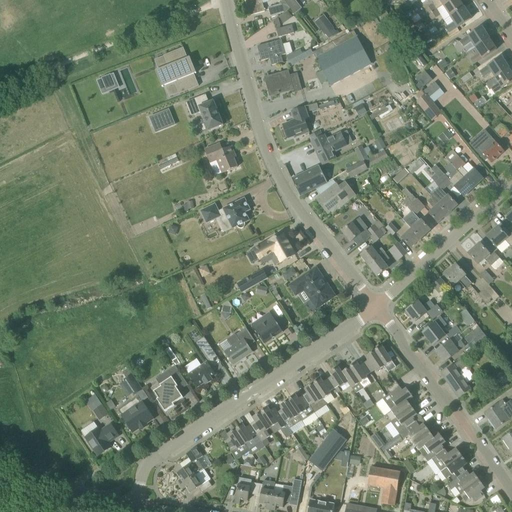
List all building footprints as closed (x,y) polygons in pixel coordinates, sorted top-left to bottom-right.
[(248,9),(250,16),(265,12),(262,0),(263,0),(245,0),(247,6),(249,5),(249,8),(248,9)] [(295,0),(283,0),(284,1),(291,9),(295,14),(302,9),(295,0)] [(422,4),(421,5),(425,11),(434,5),(430,0),(428,0),(425,2),(422,4)] [(450,17),(464,8),(458,0),(451,0),(443,6),(450,17)] [(286,13),(291,9),(284,1),(280,2),(281,5),(268,8),(270,17),(286,13)] [(371,16),(366,9),(365,10),(360,3),(356,5),(366,20),(371,16)] [(427,16),(437,10),(434,5),(425,11),(424,11),(427,16)] [(372,8),(368,10),(372,16),(376,13),(372,8)] [(471,19),(464,8),(450,17),(454,22),(446,28),(449,33),(471,19)] [(385,10),(378,15),(382,20),(381,22),(385,28),(394,22),(385,10)] [(441,15),(437,10),(427,16),(431,21),(441,15)] [(288,12),(279,18),(282,22),(291,16),(288,12)] [(334,28),(324,15),(315,23),(325,35),(334,28)] [(406,17),(400,21),(405,28),(410,25),(406,17)] [(277,30),(279,38),(294,34),(292,26),(281,29),(277,30)] [(477,47),(489,39),(482,28),(461,42),(465,47),(473,42),(477,47)] [(354,31),(313,53),(314,55),(331,87),(372,65),(354,31)] [(434,38),(429,31),(422,36),(426,43),(434,38)] [(476,64),(497,50),(489,39),(477,47),(481,53),(472,59),(476,64)] [(260,46),(258,47),(258,50),(260,56),(261,62),(270,59),(272,59),(274,65),(283,63),(283,60),(282,56),(286,55),(293,53),(290,43),(283,45),(282,40),(260,46)] [(198,87),(193,75),(191,69),(194,68),(190,58),(187,59),(183,49),(164,56),(168,66),(159,70),(165,86),(175,82),(180,94),(198,87)] [(311,49),(306,52),(309,58),(314,55),(313,53),(311,49)] [(426,63),(415,49),(410,53),(421,67),(426,63)] [(287,62),(303,54),(300,50),(286,57),(288,60),(286,60),(287,62)] [(484,77),(493,71),(496,77),(509,68),(502,58),(480,71),(484,77)] [(444,60),(438,63),(442,69),(448,65),(444,60)] [(492,89),(495,94),(511,82),(511,73),(509,68),(496,77),(500,83),(492,89)] [(450,69),(446,73),(447,74),(450,79),(455,76),(451,69),(450,69)] [(114,72),(120,85),(125,82),(119,70),(114,72)] [(293,93),(302,91),(297,75),(289,77),(288,72),(265,78),(270,96),(293,90),(293,93)] [(464,83),(472,78),(470,73),(461,79),(464,83)] [(111,75),(100,79),(106,94),(117,89),(111,75)] [(435,82),(424,91),(426,94),(430,98),(441,89),(435,82)] [(422,90),(414,97),(417,101),(426,94),(423,92),(422,90)] [(430,98),(426,94),(417,101),(416,102),(432,122),(442,114),(441,113),(430,98)] [(209,104),(206,95),(186,103),(191,116),(201,112),(209,131),(223,126),(214,102),(209,104)] [(322,103),(322,105),(319,106),(321,111),(335,105),(336,108),(339,107),(336,99),(334,100),(334,101),(329,103),(328,101),(322,103)] [(483,105),(480,99),(473,104),(477,109),(483,105)] [(371,120),(395,107),(393,104),(370,117),(371,120)] [(363,105),(355,109),(359,118),(367,113),(363,105)] [(295,121),(283,125),(283,126),(288,139),(296,137),(296,138),(305,135),(309,133),(307,126),(305,121),(309,119),(308,118),(305,109),(305,107),(304,107),(291,112),(295,121)] [(169,109),(149,118),(153,127),(163,122),(164,126),(174,122),(169,109)] [(508,132),(500,124),(494,130),(502,139),(508,132)] [(336,160),(333,153),(348,146),(342,133),(327,141),(324,135),(312,141),(324,165),(336,160)] [(473,150),(484,162),(488,158),(492,163),(504,152),(489,135),(473,150)] [(382,141),(375,144),(379,152),(386,148),(382,141)] [(220,144),(205,150),(215,176),(238,167),(233,155),(235,154),(232,147),(223,150),(220,144)] [(368,159),(364,161),(368,170),(389,159),(385,151),(368,159)] [(474,189),(484,180),(468,164),(466,165),(453,151),(446,157),(451,163),(474,189)] [(366,154),(359,158),(361,163),(362,162),(364,161),(368,159),(367,157),(366,154)] [(177,157),(158,166),(160,170),(179,161),(177,157)] [(421,160),(416,163),(420,168),(425,165),(421,160)] [(361,163),(346,170),(351,179),(366,171),(362,162),(361,163)] [(464,197),(474,189),(451,163),(445,169),(450,175),(447,177),(436,166),(431,170),(436,175),(447,187),(451,184),(464,197)] [(328,183),(319,166),(292,180),(300,197),(328,183)] [(409,174),(405,169),(393,180),(397,184),(409,174)] [(436,175),(431,179),(436,183),(435,184),(439,188),(442,192),(443,191),(447,187),(436,175)] [(317,200),(328,214),(337,207),(338,209),(355,195),(345,183),(339,188),(336,184),(317,200)] [(430,196),(432,197),(448,215),(458,206),(448,196),(443,191),(442,192),(439,188),(430,196)] [(408,199),(412,195),(406,189),(402,192),(407,198),(408,198),(408,199)] [(417,200),(412,195),(408,199),(420,212),(425,208),(418,199),(417,200)] [(438,224),(448,215),(432,197),(427,202),(434,209),(429,213),(438,224)] [(415,217),(420,212),(408,199),(408,198),(407,198),(403,202),(408,208),(408,209),(415,217)] [(245,199),(223,209),(224,210),(219,212),(215,205),(201,212),(207,224),(221,217),(222,219),(222,220),(223,220),(224,221),(226,221),(227,221),(229,220),(233,229),(237,227),(238,228),(239,229),(240,229),(241,229),(242,229),(243,229),(245,227),(245,225),(245,223),(249,221),(246,214),(251,211),(245,199)] [(368,229),(360,218),(342,232),(350,243),(368,229)] [(411,230),(421,240),(431,231),(421,220),(411,230)] [(366,233),(370,237),(382,228),(384,227),(379,221),(366,233)] [(393,236),(398,231),(391,224),(386,228),(393,236)] [(511,247),(511,233),(507,237),(498,227),(487,237),(497,247),(505,240),(511,248),(511,247)] [(387,233),(382,228),(370,237),(376,244),(386,236),(385,235),(387,233)] [(421,240),(411,230),(402,238),(411,249),(421,240)] [(295,255),(283,234),(255,250),(260,260),(275,251),(281,262),(280,262),(280,263),(295,255)] [(407,254),(401,246),(399,243),(389,251),(397,262),(407,254)] [(497,269),(504,263),(495,253),(491,256),(480,244),(469,254),(479,265),(485,259),(495,269),(497,269)] [(361,256),(369,267),(386,254),(382,249),(376,253),(372,247),(361,256)] [(386,254),(369,267),(377,277),(388,268),(384,263),(390,259),(386,254)] [(472,284),(465,276),(466,275),(456,265),(450,271),(449,270),(445,273),(446,274),(445,276),(454,286),(459,280),(467,289),(472,284)] [(206,266),(199,269),(202,277),(209,274),(206,266)] [(283,274),(286,280),(297,273),(294,267),(283,274)] [(268,279),(263,270),(237,285),(242,294),(268,279)] [(322,280),(315,270),(291,287),(297,296),(304,291),(316,309),(326,303),(325,302),(334,296),(331,293),(332,292),(324,279),(322,280)] [(489,285),(494,281),(486,271),(480,276),(489,285)] [(482,290),(488,285),(481,277),(475,282),(482,290)] [(441,278),(432,286),(439,295),(448,287),(441,278)] [(420,284),(414,289),(419,294),(424,289),(420,284)] [(499,298),(489,286),(478,295),(486,304),(492,299),(495,302),(499,298)] [(247,293),(241,297),(245,302),(250,299),(247,293)] [(407,311),(405,314),(408,317),(410,316),(415,322),(426,313),(432,321),(443,312),(437,305),(435,307),(430,302),(422,308),(418,302),(406,311),(407,311)] [(231,315),(233,307),(224,305),(223,314),(226,319),(231,315)] [(273,317),(255,330),(265,345),(283,333),(273,317)] [(433,326),(424,333),(430,342),(433,346),(445,337),(440,330),(447,325),(440,317),(433,322),(435,324),(433,326)] [(452,329),(457,335),(470,325),(465,319),(452,329)] [(232,346),(224,352),(233,366),(253,353),(249,346),(255,342),(246,328),(236,335),(235,334),(227,339),(227,340),(232,346)] [(189,333),(192,339),(199,335),(196,330),(189,333)] [(482,332),(473,340),(478,346),(487,338),(482,332)] [(469,335),(464,339),(468,344),(473,340),(469,335)] [(222,364),(204,338),(195,344),(200,351),(202,350),(215,368),(222,364)] [(451,341),(436,352),(445,363),(465,347),(460,341),(454,346),(451,341)] [(374,351),(385,367),(388,372),(396,367),(382,346),(374,351)] [(180,363),(169,347),(165,350),(176,366),(180,363)] [(376,370),(377,372),(385,367),(374,351),(367,356),(369,360),(364,363),(371,373),(376,370)] [(462,360),(441,374),(459,399),(471,390),(460,374),(468,368),(462,360)] [(216,375),(207,363),(189,375),(198,388),(205,383),(207,385),(212,381),(211,379),(216,375)] [(371,373),(364,363),(360,367),(357,363),(349,368),(360,384),(367,378),(366,376),(371,373)] [(341,364),(337,366),(338,367),(349,383),(356,394),(363,389),(360,384),(349,368),(346,371),(341,364)] [(159,399),(157,400),(165,412),(175,406),(174,404),(183,398),(177,388),(178,387),(177,386),(185,381),(176,367),(168,372),(172,378),(160,385),(161,387),(154,392),(159,399)] [(341,388),(349,383),(338,367),(330,373),(333,376),(328,380),(335,389),(338,387),(339,386),(341,388)] [(127,369),(123,373),(127,379),(132,375),(127,369)] [(135,395),(143,390),(133,375),(132,375),(127,379),(125,380),(135,395)] [(313,384),(324,399),(332,394),(331,392),(333,391),(335,389),(328,380),(323,383),(321,379),(313,384)] [(390,394),(400,387),(396,382),(387,389),(390,394)] [(315,414),(327,406),(323,400),(324,399),(313,384),(305,389),(308,393),(303,396),(315,414)] [(403,391),(400,387),(390,394),(383,399),(391,411),(406,401),(408,399),(412,396),(407,389),(403,391)] [(119,409),(119,411),(122,416),(127,424),(127,426),(130,431),(132,431),(133,433),(139,429),(147,424),(154,420),(143,402),(142,402),(138,396),(119,409)] [(296,396),(288,401),(302,421),(306,427),(318,419),(315,414),(303,396),(298,399),(296,396)] [(290,430),(302,421),(288,401),(281,406),(283,410),(278,413),(287,426),(290,430)] [(412,408),(408,403),(406,401),(391,411),(397,419),(412,408)] [(503,401),(485,413),(497,429),(502,426),(509,421),(511,418),(511,402),(506,405),(503,401)] [(103,406),(95,411),(100,419),(108,414),(103,406)] [(268,408),(260,413),(274,434),(287,426),(278,413),(275,408),(270,411),(268,408)] [(397,419),(391,423),(400,435),(407,429),(417,422),(416,421),(414,418),(417,415),(412,408),(397,419)] [(250,425),(262,442),(274,434),(260,413),(253,418),(255,422),(250,425)] [(360,421),(363,426),(369,422),(366,417),(360,421)] [(414,443),(430,432),(424,424),(420,427),(417,422),(407,429),(400,435),(404,440),(409,436),(414,443)] [(94,423),(82,430),(99,456),(111,448),(109,444),(119,436),(111,425),(101,432),(99,429),(94,423)] [(249,451),(262,442),(250,425),(246,428),(243,425),(235,430),(249,451)] [(322,426),(316,430),(318,432),(318,431),(322,438),(328,434),(324,428),(322,426)] [(250,452),(249,451),(235,430),(228,435),(230,439),(225,442),(238,460),(250,452)] [(334,430),(309,462),(322,471),(346,440),(334,430)] [(420,450),(440,435),(438,432),(434,434),(435,436),(433,437),(430,432),(414,443),(420,450)] [(511,433),(503,439),(511,451),(511,433)] [(385,446),(375,434),(371,437),(380,449),(385,446)] [(428,462),(432,460),(445,450),(442,445),(446,443),(440,435),(420,450),(428,462)] [(404,440),(399,436),(381,449),(389,460),(393,457),(389,451),(404,440)] [(177,482),(180,486),(196,475),(205,470),(198,460),(203,457),(197,447),(187,454),(193,463),(177,474),(181,480),(177,482)] [(441,472),(462,456),(457,449),(449,455),(445,450),(432,460),(441,472)] [(225,459),(229,465),(235,461),(231,455),(225,459)] [(450,476),(454,481),(467,471),(464,467),(467,464),(462,456),(441,472),(446,479),(450,476)] [(261,468),(267,464),(263,457),(256,461),(261,468)] [(352,457),(351,464),(358,465),(359,458),(352,457)] [(395,506),(401,473),(371,468),(368,485),(374,487),(385,489),(382,504),(395,506)] [(196,475),(180,486),(183,490),(187,488),(190,494),(199,488),(202,493),(212,486),(209,482),(211,480),(205,470),(196,475)] [(467,471),(454,481),(448,485),(452,490),(455,488),(460,495),(464,492),(480,481),(474,473),(470,476),(467,471)] [(283,493),(274,491),(271,510),(275,511),(276,507),(283,508),(284,501),(290,502),(289,505),(298,507),(302,481),(300,481),(294,480),(293,488),(284,486),(283,493)] [(263,485),(257,484),(255,496),(261,497),(260,504),(267,505),(266,509),(271,510),(274,491),(276,483),(264,481),(263,485)] [(480,481),(464,492),(470,499),(472,498),(475,503),(485,496),(481,491),(485,488),(480,481)] [(250,487),(238,485),(235,504),(240,505),(241,500),(248,501),(249,494),(255,496),(257,484),(251,483),(250,487)] [(376,511),(377,510),(370,508),(374,487),(368,485),(365,485),(361,507),(347,504),(345,511),(376,511)] [(310,500),(307,511),(333,511),(335,504),(310,500)] [(405,503),(404,511),(403,511),(420,511),(410,510),(411,505),(405,503)]
